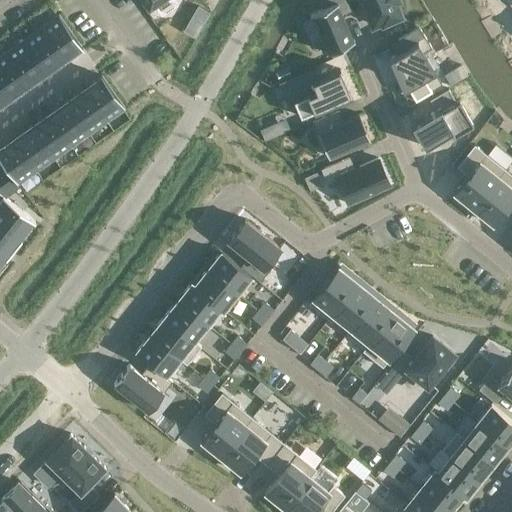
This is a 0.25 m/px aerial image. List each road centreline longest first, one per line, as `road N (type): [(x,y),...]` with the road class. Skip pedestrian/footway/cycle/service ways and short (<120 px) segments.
road 1 (residential): [(419,190),(313,242),(252,201),(224,201),(70,387)]
road 2 (residential): [(210,511),(160,481),(70,387)]
road 3 (residential): [(0,125),(121,36)]
road 4 (residential): [(368,59),(419,190)]
